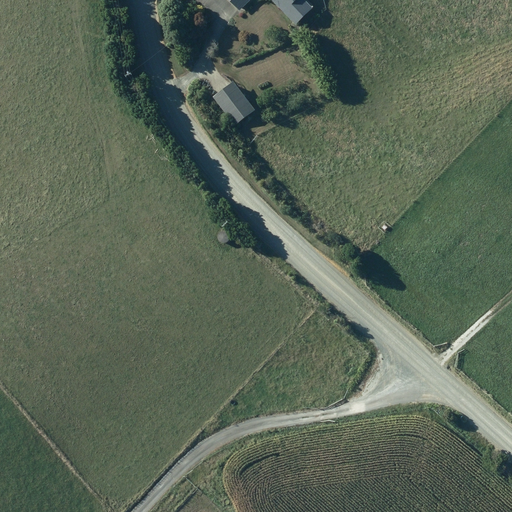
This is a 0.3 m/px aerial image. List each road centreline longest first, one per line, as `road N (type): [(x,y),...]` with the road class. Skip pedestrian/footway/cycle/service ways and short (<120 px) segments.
road 1 (unclassified): [(511,441),(203,157),(149,53),(140,0)]
road 2 (unknown): [(431,368),(359,404),(203,449),(142,511)]
